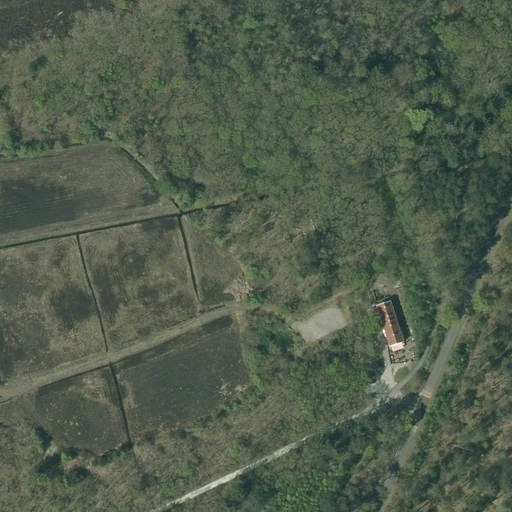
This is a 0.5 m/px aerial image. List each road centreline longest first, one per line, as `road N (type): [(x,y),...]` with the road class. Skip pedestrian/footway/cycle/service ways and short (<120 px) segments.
road 1 (track): [(386,365),(368,302),(343,295),(294,318),(235,308),(213,313),(18,390),(0,389)]
road 2 (tertiary): [(376,511),(511,196)]
road 3 (track): [(0,240),(142,211)]
